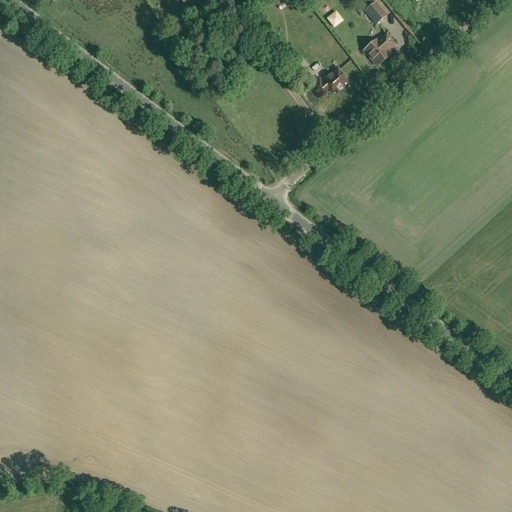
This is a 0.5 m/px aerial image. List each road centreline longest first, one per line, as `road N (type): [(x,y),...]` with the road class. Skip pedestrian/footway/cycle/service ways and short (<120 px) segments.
road 1 (unclassified): [(270,199),(7,0)]
road 2 (unclassified): [(511,379),(270,199)]
road 3 (unclassified): [(270,199),(494,0)]
